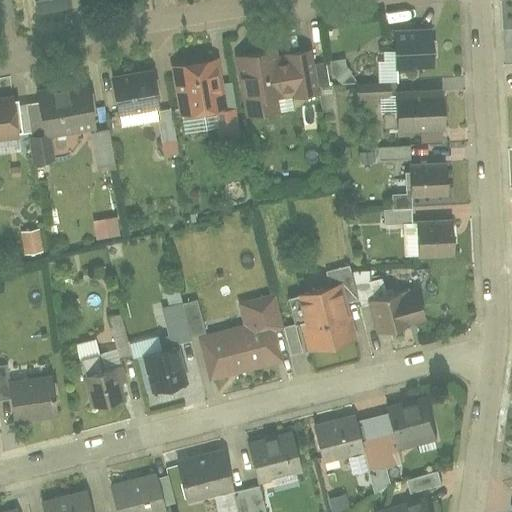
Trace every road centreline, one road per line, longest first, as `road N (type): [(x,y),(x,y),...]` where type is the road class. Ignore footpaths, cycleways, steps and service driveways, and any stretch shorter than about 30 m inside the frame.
road 1 (residential): [(0,475),(496,345)]
road 2 (residential): [(496,345),(480,0)]
road 3 (residential): [(0,59),(327,0)]
road 4 (residential): [(473,500),(496,345)]
